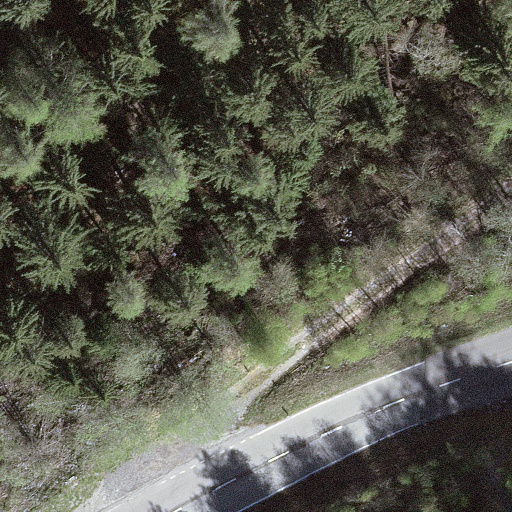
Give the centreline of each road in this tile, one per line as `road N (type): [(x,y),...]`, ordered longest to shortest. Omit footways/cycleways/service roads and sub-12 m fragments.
road 1 (track): [(218,488),(206,455),(233,402),(511,187)]
road 2 (tertiary): [(511,361),(330,430),(173,511)]
